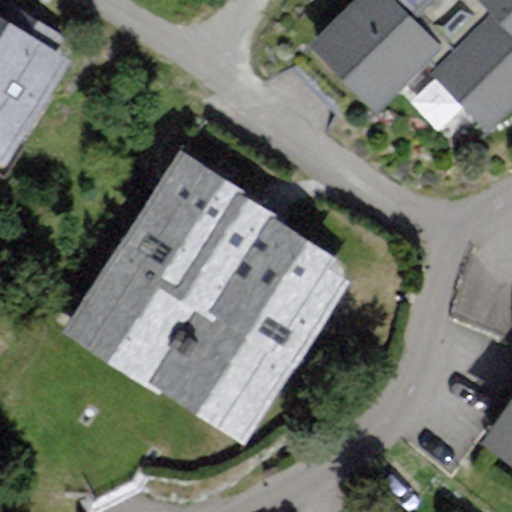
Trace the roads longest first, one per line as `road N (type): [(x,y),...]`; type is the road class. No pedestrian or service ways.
road 1 (residential): [(455,243),(197,56),(90,0)]
road 2 (residential): [(236,511),(406,405),(455,243)]
